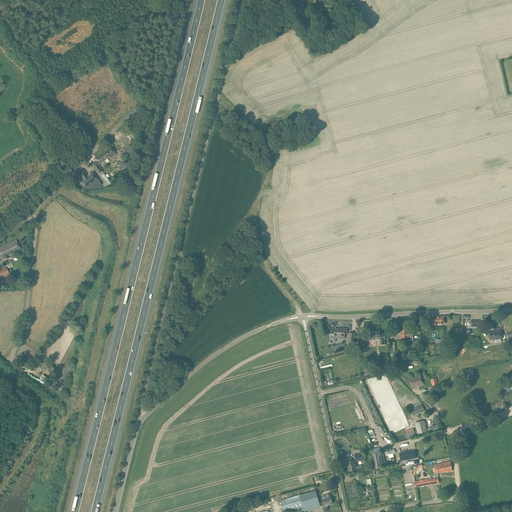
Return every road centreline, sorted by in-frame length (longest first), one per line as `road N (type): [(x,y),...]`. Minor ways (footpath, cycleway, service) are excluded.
road 1 (motorway): [(200,0),(72,511)]
road 2 (motorway): [(94,511),(222,0)]
road 3 (unclassified): [(136,421),(239,0)]
road 4 (unclassified): [(0,240),(157,89),(181,0)]
road 5 (unclassified): [(301,314),(511,307)]
road 6 (unclassified): [(344,511),(301,314)]
road 7 (unclassified): [(136,421),(223,346),(301,314)]
road 8 (track): [(0,377),(24,325),(46,196)]
